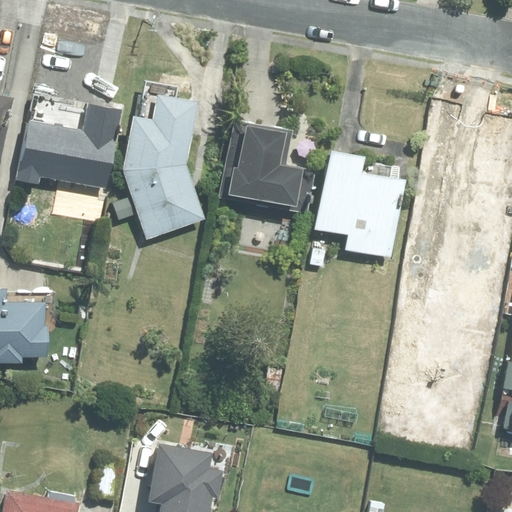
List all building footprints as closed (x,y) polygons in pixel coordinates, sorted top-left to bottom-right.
[(120,112),(111,168),(138,236),(196,215),(174,157),(184,96),(141,89),(137,114),(120,112)] [(110,105),(76,99),(72,126),(16,117),(6,177),(30,181),(32,174),(63,179),(61,193),(94,198),(110,105)] [(224,117),(211,194),(301,210),(309,168),(277,163),(284,128),(224,117)] [(351,151),(316,146),(304,226),(338,231),(336,248),(383,255),(394,176),(348,169),(351,151)] [(482,184),(424,179),(418,240),(434,242),(433,254),(453,256),(449,298),(492,302),(495,275),(500,275),(502,258),(497,257),(503,197),(481,195),(482,184)] [(0,358),(11,359),(11,353),(34,353),(34,297),(0,297),(0,358)] [(497,312),(464,307),(456,356),(489,361),(497,312)] [(511,315),(508,315),(495,387),(504,389),(497,427),(511,430),(511,315)] [(199,448),(145,439),(135,497),(148,499),(145,511),(196,511),(200,493),(205,494),(210,465),(196,463),(199,448)] [(127,457),(101,453),(94,494),(120,499),(127,457)] [(64,511),(67,498),(0,485),(0,511),(64,511)]
